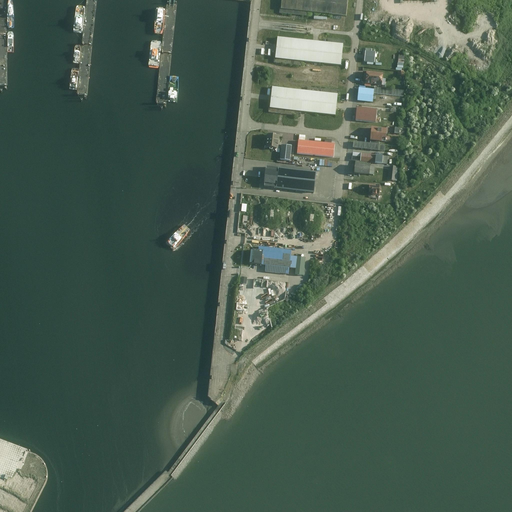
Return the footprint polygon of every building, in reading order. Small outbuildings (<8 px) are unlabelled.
[(281,0),(280,14),(305,16),(306,11),(347,15),(348,0),(281,0)] [(342,44),(277,38),(276,48),(275,64),(300,66),(301,62),(340,66),(341,55),(342,44)] [(365,51),(364,62),(375,63),(376,52),(365,51)] [(404,55),(398,54),(396,67),(403,68),(404,55)] [(363,71),(362,83),(381,85),(383,73),(363,71)] [(306,90),(273,87),(272,99),(270,114),(300,117),(300,111),(303,111),(336,114),(337,106),(338,89),(306,86),(306,90)] [(374,89),(374,93),(403,97),(404,90),(374,87),(374,89)] [(374,89),(358,88),(357,100),(373,102),(374,93),(374,89)] [(378,110),(357,108),(357,114),(356,120),(376,122),(378,110)] [(263,115),(263,121),(296,125),(296,119),(263,115)] [(381,128),(372,127),(371,141),(386,142),(388,129),(381,128)] [(268,135),(266,147),(277,148),(278,143),(279,136),(268,135)] [(334,143),(298,140),(297,154),(333,157),(333,153),(334,143)] [(385,145),(354,142),(354,148),(385,151),(385,145)] [(292,146),(282,145),(280,160),(290,161),(292,146)] [(353,156),(352,160),(374,162),(375,155),(362,153),(362,157),(353,156)] [(375,155),(374,162),(382,163),(383,156),(375,155)] [(355,164),(354,173),(369,174),(370,167),(370,165),(364,165),(355,164)] [(264,184),(264,187),(276,188),(276,185),(278,171),(278,168),(266,167),(266,170),(266,171),(265,177),(265,183),(264,184)] [(276,185),(276,188),(313,192),(315,172),(278,168),(278,171),(276,185)] [(375,185),(370,185),(369,193),(379,194),(380,186),(375,185)] [(292,250),(259,246),(258,253),(254,252),(253,264),(267,265),(266,271),(288,274),(288,267),(296,268),(297,257),(291,256),(292,250)] [(305,258),(297,257),(296,268),(295,275),(304,275),(305,258)]
